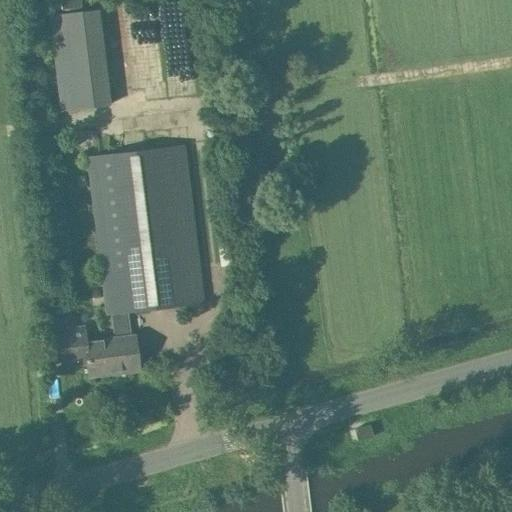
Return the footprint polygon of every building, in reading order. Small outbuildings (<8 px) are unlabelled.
[(79,0),(59,0),(60,10),(80,8),(79,0)] [(98,9),(85,11),(50,15),(60,112),(108,106),(98,9)] [(87,342),(90,362),(91,376),(139,370),(135,336),(131,337),(128,312),(204,303),(185,145),(88,157),(107,315),(113,314),(115,338),(87,342)] [(66,306),(53,308),(55,319),(68,318),(66,306)] [(90,362),(87,342),(85,326),(60,329),(64,365),(90,362)] [(371,435),(367,424),(352,428),(355,438),(371,435)]
